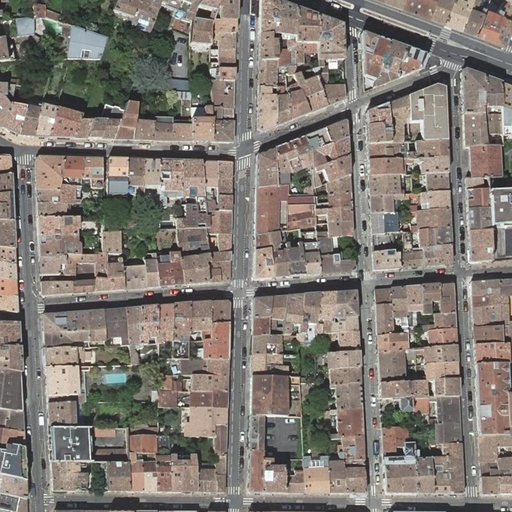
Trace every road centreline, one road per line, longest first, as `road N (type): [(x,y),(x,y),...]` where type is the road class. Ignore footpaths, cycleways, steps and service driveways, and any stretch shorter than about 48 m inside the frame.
road 1 (residential): [(469,503),(458,274)]
road 2 (residential): [(21,151),(243,151)]
road 3 (residential): [(360,282),(374,502)]
road 4 (residential): [(240,291),(28,308)]
road 5 (residential): [(458,274),(451,64)]
road 6 (residential): [(235,501),(240,291)]
road 7 (residential): [(39,500),(235,501)]
road 8 (residential): [(39,500),(28,308)]
road 9 (residential): [(353,108),(360,282)]
road 10 (secondary): [(508,65),(353,0)]
road 11 (residential): [(28,308),(21,151)]
road 12 (residential): [(243,151),(247,0)]
road 13 (residential): [(240,291),(243,151)]
road 14 (residential): [(235,501),(374,502)]
road 15 (residential): [(360,282),(240,291)]
